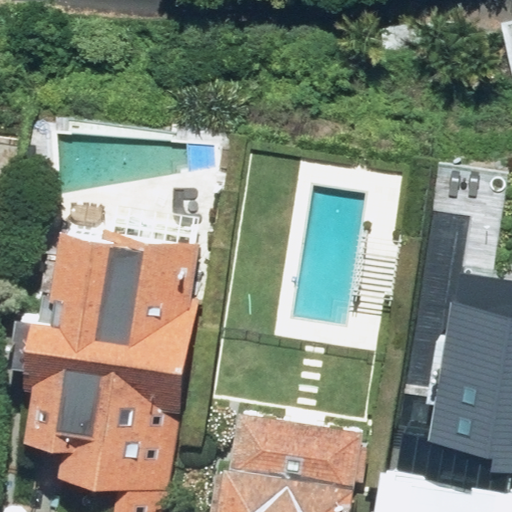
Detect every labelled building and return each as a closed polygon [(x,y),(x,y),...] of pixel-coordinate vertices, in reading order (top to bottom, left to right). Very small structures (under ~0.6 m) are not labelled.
[(23,132),(0,129),(0,186),(15,189),(23,132)] [(206,244),(64,225),(51,319),(19,315),(13,367),(37,370),(26,440),(45,447),(63,450),(59,476),(98,487),(118,489),(115,511),(166,511),(190,356),(206,244)] [(511,469),(511,307),(455,298),(431,446),(494,456),(492,466),(511,469)] [(358,483),(366,431),(241,411),(233,463),(358,483)] [(511,511),(511,483),(384,464),(376,511),(511,511)] [(354,511),(359,487),(227,466),(219,511),(354,511)]
